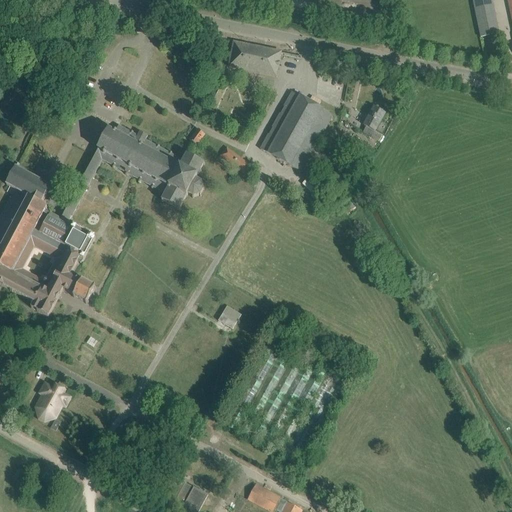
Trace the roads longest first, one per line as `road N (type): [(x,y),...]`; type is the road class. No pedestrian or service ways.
road 1 (tertiary): [(511,84),(127,4)]
road 2 (unclassified): [(146,511),(0,426)]
